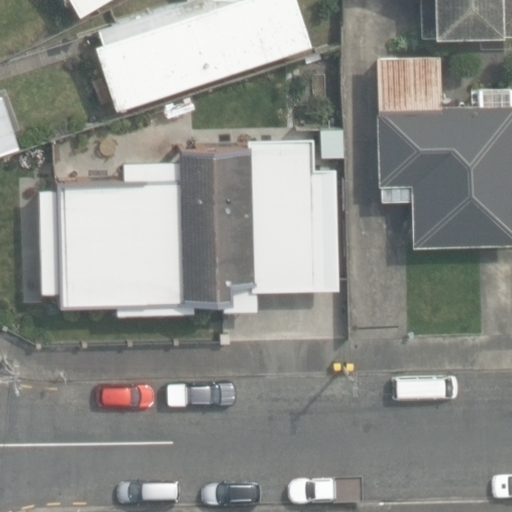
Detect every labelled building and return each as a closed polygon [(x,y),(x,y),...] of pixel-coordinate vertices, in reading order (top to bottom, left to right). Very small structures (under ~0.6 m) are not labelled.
[(97,0),(68,0),(76,12),(97,0)] [(309,41),(294,0),(171,0),(95,26),(100,38),(91,41),(113,107),(309,41)] [(503,30),(511,30),(511,0),(418,0),(419,33),(435,32),(435,43),(503,42),(503,30)] [(410,242),(511,240),(511,100),(507,100),(507,84),(477,85),(477,102),(438,103),(438,52),(373,53),(376,198),(409,197),(410,242)] [(0,150),(17,145),(0,94),(0,150)] [(117,302),(117,310),(256,305),(257,285),(339,282),(335,165),(311,166),(310,134),(247,136),(247,142),(181,144),(182,156),(123,158),(124,183),(38,186),(41,288),(59,288),(60,304),(117,302)]
